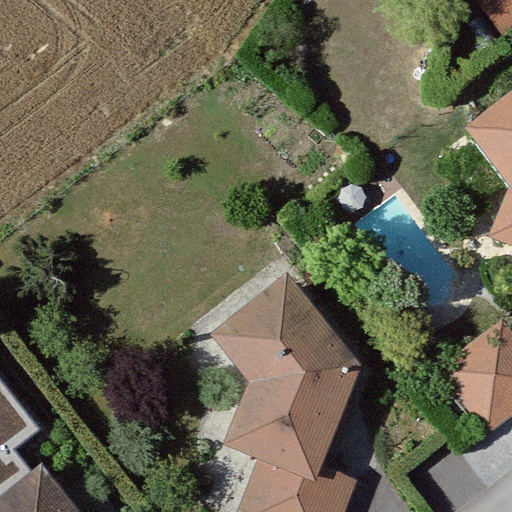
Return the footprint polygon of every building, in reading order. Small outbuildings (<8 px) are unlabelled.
[(511,0),(490,0),(486,3),(508,32),(511,28),(511,0)] [(511,225),(499,255),(511,260),(511,127),(476,154),(511,201),(511,225)] [(268,511),(336,511),(342,498),(307,484),(320,452),(333,418),(346,386),(283,305),(221,353),(256,398),(232,456),(267,470),(283,476),(268,511)] [(511,351),(500,336),(450,375),(489,425),(511,407),(511,351)] [(0,500),(33,474),(13,449),(42,427),(0,374),(0,500)] [(333,418),(320,452),(331,457),(345,422),(333,418)] [(249,511),(268,511),(283,476),(267,470),(249,511)] [(63,511),(51,496),(40,482),(1,511),(63,511)] [(77,511),(59,489),(51,496),(63,511),(77,511)]
